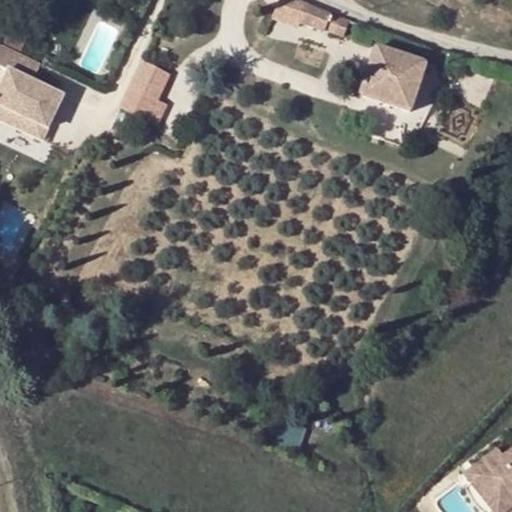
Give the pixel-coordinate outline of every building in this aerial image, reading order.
[(293,0),(279,0),(272,19),(298,30),(302,21),(307,5),(293,0)] [(344,37),(350,22),(307,5),(302,21),(344,37)] [(20,15),(15,27),(29,33),(43,39),(47,28),(20,15)] [(5,23),(0,34),(0,40),(22,51),(29,33),(15,27),(5,23)] [(377,46),(360,94),(409,112),(426,62),(377,46)] [(120,108),(140,64),(129,59),(109,104),(120,108)] [(167,74),(141,62),(140,64),(120,108),(155,125),(165,104),(155,100),(167,74)] [(0,92),(0,121),(45,144),(69,96),(13,67),(0,92)] [(496,452),(471,472),(499,506),(511,495),(511,453),(502,460),(496,452)] [(471,472),(464,477),(491,511),(507,511),(511,508),(511,495),(499,506),(471,472)]
